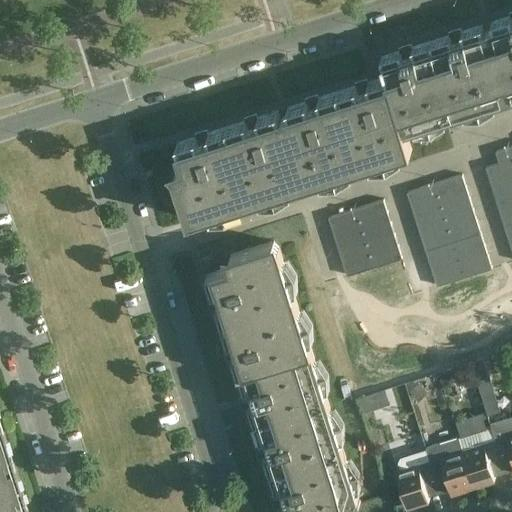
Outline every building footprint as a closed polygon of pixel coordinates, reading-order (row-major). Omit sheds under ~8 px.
[(511,97),(511,15),(491,22),(493,28),(485,31),(506,99),(511,97)] [(482,25),(462,31),(431,41),(455,115),(506,99),(485,31),(482,25)] [(455,115),(431,41),(381,57),(387,76),(405,131),(406,131),(455,115)] [(405,131),(387,76),(338,91),(362,166),(412,150),(406,131),(405,131)] [(362,166),(338,91),(287,107),(289,114),(280,117),(302,185),(362,166)] [(278,110),(258,117),(227,126),(251,201),(302,185),(280,117),(278,110)] [(251,201),(227,126),(177,142),(184,164),(175,174),(174,174),(188,217),(190,217),(196,218),(251,201)] [(511,145),(496,151),(499,162),(511,158),(511,145)] [(486,167),(490,179),(511,171),(511,158),(499,162),(486,167)] [(511,171),(490,179),(494,190),(511,184),(511,171)] [(463,174),(435,183),(439,195),(466,186),(463,174)] [(407,192),(411,204),(439,195),(435,183),(407,192)] [(511,184),(494,190),(497,202),(511,196),(511,184)] [(439,195),(442,206),(470,197),(466,186),(439,195)] [(411,204),(415,215),(442,206),(439,195),(411,204)] [(511,196),(497,202),(501,213),(511,209),(511,196)] [(442,206),(446,218),(474,209),(470,197),(442,206)] [(384,199),(356,208),(360,220),(388,211),(384,199)] [(415,215),(419,227),(446,218),(442,206),(415,215)] [(329,217),(333,229),(360,220),(356,208),(329,217)] [(446,218),(450,229),(477,220),(474,209),(446,218)] [(511,209),(501,213),(505,225),(511,222),(511,209)] [(360,220),(364,231),(391,222),(388,211),(360,220)] [(419,227),(422,238),(450,229),(446,218),(419,227)] [(333,229),(336,240),(364,231),(360,220),(333,229)] [(450,229),(454,241),(481,232),(477,220),(450,229)] [(364,231),(367,243),(395,234),(391,222),(364,231)] [(422,238),(426,250),(454,241),(450,229),(422,238)] [(336,240),(340,252),(367,243),(364,231),(336,240)] [(454,241),(457,253),(485,244),(481,232),(454,241)] [(367,243),(371,254),(399,245),(395,234),(367,243)] [(228,268),(206,275),(222,325),(297,302),(279,247),(275,242),(274,241),(230,255),(231,256),(228,268)] [(426,250),(430,262),(457,253),(454,241),(426,250)] [(340,252),(343,263),(371,254),(367,243),(340,252)] [(457,253),(461,264),(489,256),(485,244),(457,253)] [(399,245),(371,254),(375,266),(403,257),(399,245)] [(430,262),(433,273),(461,264),(457,253),(430,262)] [(371,254),(343,263),(347,275),(375,266),(371,254)] [(489,256),(461,264),(465,277),(493,268),(489,256)] [(461,264),(433,273),(437,285),(465,277),(461,264)] [(312,352),(297,302),(222,325),(238,375),(312,352)] [(328,402),(312,352),(238,375),(254,425),(328,402)] [(501,409),(511,407),(511,392),(499,394),(501,409)] [(344,451),(328,402),(254,425),(270,475),(344,451)] [(511,417),(491,424),(495,439),(505,471),(511,468),(511,417)] [(0,511),(27,511),(0,425),(0,511)] [(479,431),(459,437),(474,485),(496,478),(494,474),(505,471),(495,439),(483,443),(479,431)] [(426,447),(427,450),(440,492),(451,488),(452,492),(474,485),(459,437),(426,447)] [(440,492),(427,450),(402,458),(400,461),(402,468),(396,470),(408,506),(430,499),(429,495),(440,492)] [(359,499),(344,451),(270,475),(281,511),(327,511),(361,501),(360,499),(359,499)]
